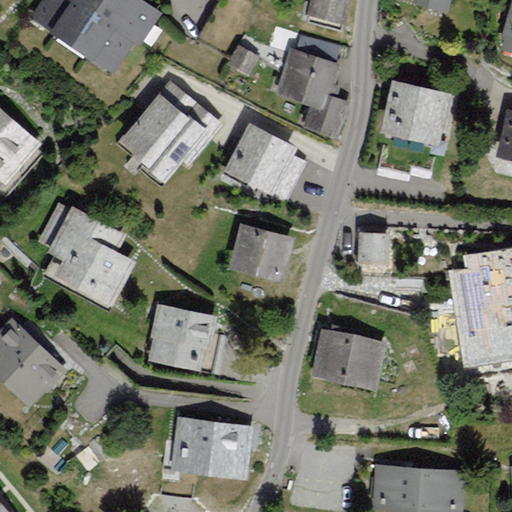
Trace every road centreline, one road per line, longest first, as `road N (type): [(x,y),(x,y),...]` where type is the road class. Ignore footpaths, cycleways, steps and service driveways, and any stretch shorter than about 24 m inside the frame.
road 1 (residential): [(259,511),(358,119),(368,0)]
road 2 (unknown): [(59,341),(110,390),(282,418)]
road 3 (unknown): [(336,199),(511,210)]
